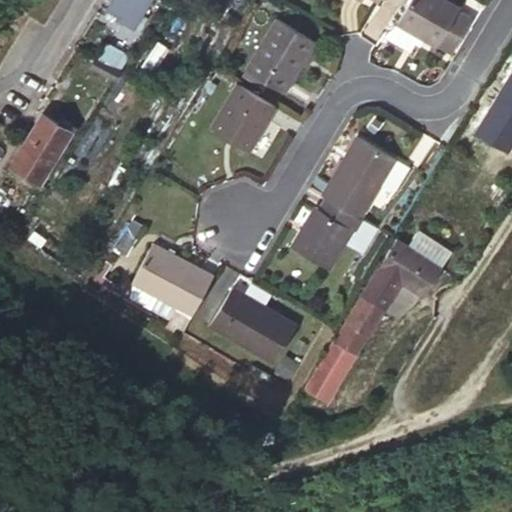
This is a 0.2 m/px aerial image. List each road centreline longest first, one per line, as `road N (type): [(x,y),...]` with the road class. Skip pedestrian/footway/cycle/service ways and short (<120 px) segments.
road 1 (track): [(104,511),(460,403),(511,326)]
road 2 (residential): [(503,0),(449,91),(430,102),(373,83),(338,84),(270,194),(233,226)]
road 3 (residential): [(511,212),(376,430)]
